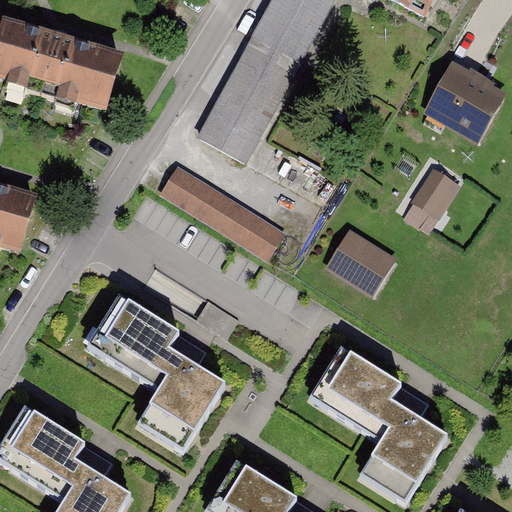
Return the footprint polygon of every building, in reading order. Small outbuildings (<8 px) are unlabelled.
[(315,0),(278,0),(198,145),(248,171),(335,11),(326,5),(315,0)] [(315,0),(326,5),(328,0),(369,0),(425,32),(443,1),(441,0),(315,0)] [(4,29),(0,42),(0,88),(103,118),(120,62),(4,29)] [(451,70),(426,117),(484,148),(509,101),(451,70)] [(427,164),(400,209),(409,215),(437,170),(427,164)] [(180,172),(162,202),(271,268),(289,238),(180,172)] [(436,178),(409,224),(435,239),(461,193),(436,178)] [(37,207),(0,195),(0,252),(22,259),(37,207)] [(398,260),(350,228),(325,265),(373,298),(398,260)] [(182,335),(123,300),(96,346),(164,386),(143,421),(184,444),(222,379),(172,350),(182,335)] [(346,351),(319,395),(387,437),(364,473),(408,500),(451,432),(423,414),(430,404),(346,351)] [(85,442),(25,403),(0,442),(0,455),(66,497),(57,511),(119,511),(133,491),(76,455),(85,442)] [(312,511),(234,463),(206,509),(209,511),(312,511)]
